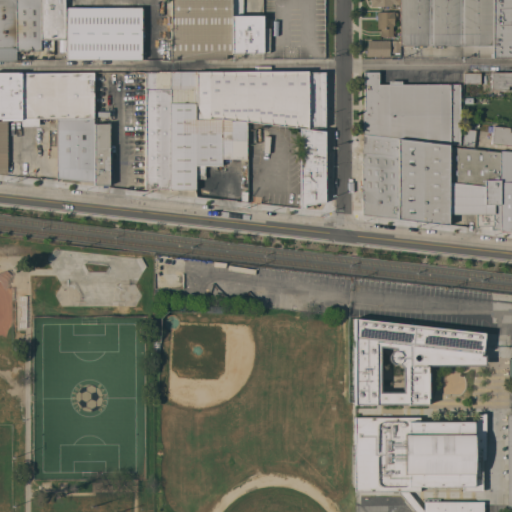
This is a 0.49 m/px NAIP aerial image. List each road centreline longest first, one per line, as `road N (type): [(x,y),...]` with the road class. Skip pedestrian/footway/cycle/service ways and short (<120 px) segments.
road 1 (tertiary): [(342,234),(0,195)]
road 2 (residential): [(345,0),(342,234)]
road 3 (tertiary): [(511,252),(342,234)]
